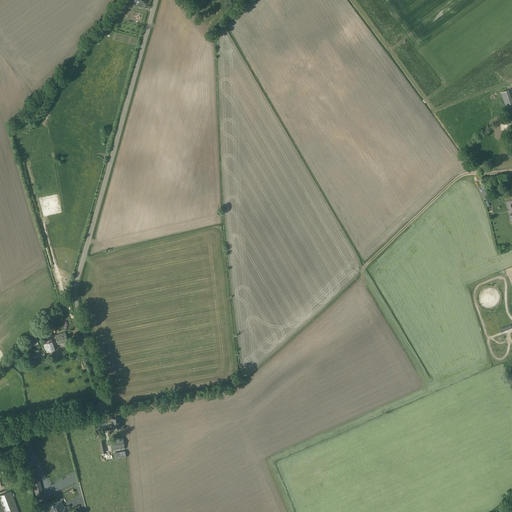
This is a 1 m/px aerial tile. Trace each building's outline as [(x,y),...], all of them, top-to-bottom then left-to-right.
[(511,104),(507,90),(501,93),(507,110),(511,123),(511,104)] [(47,352),(56,348),(50,332),(42,334),(44,339),(42,339),(47,352)] [(58,345),(68,341),(65,332),(55,335),(58,345)] [(21,364),(45,356),(44,352),(20,359),(21,364)] [(110,423),(111,426),(112,429),(121,428),(119,417),(110,418),(111,423),(110,423)] [(101,453),(105,452),(101,430),(96,431),(101,453)] [(111,450),(124,448),(122,438),(109,440),(111,450)] [(37,499),(44,498),(37,469),(30,470),(37,499)] [(0,511),(17,511),(9,491),(0,494),(0,511)] [(64,509),(65,510),(67,510),(65,507),(64,508),(61,502),(49,508),(51,511),(57,511),(60,511),(64,509)]
